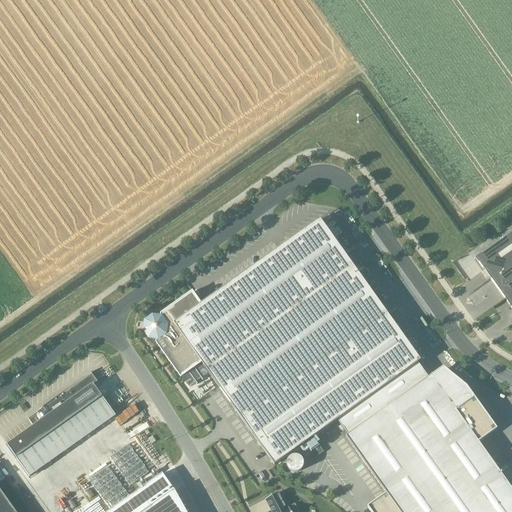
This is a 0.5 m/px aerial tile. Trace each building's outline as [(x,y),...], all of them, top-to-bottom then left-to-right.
[(420,362),(368,288),(320,220),(201,305),(192,293),(161,315),(160,321),(153,320),(147,324),(146,331),(150,336),(157,337),(156,343),(180,378),(181,377),(189,388),(195,383),(197,385),(197,384),(196,382),(201,379),(202,381),(203,380),(201,379),(208,374),(201,363),(274,466),(420,362)] [(511,232),(476,259),(511,309),(511,232)] [(7,446),(16,458),(102,397),(95,387),(98,385),(99,385),(90,372),(90,373),(91,374),(63,394),(63,393),(41,408),(42,408),(43,409),(28,419),(33,427),(7,446)] [(511,511),(511,490),(478,443),(497,430),(474,397),(455,411),(431,376),(345,437),(386,494),(367,507),(370,511),(511,511)] [(92,445),(86,452),(95,459),(101,453),(92,445)] [(135,472),(146,464),(132,445),(121,453),(135,472)] [(287,460),(286,463),(286,467),(288,470),(290,472),(294,473),(297,473),(300,471),(303,469),(304,465),(304,462),(302,459),(299,456),(296,455),(292,456),(289,457),(287,460)] [(185,511),(174,491),(162,474),(108,511),(185,511)] [(0,511),(15,511),(0,490),(0,511)] [(278,493),(265,500),(271,511),(290,511),(288,507),(286,508),(278,493)]
